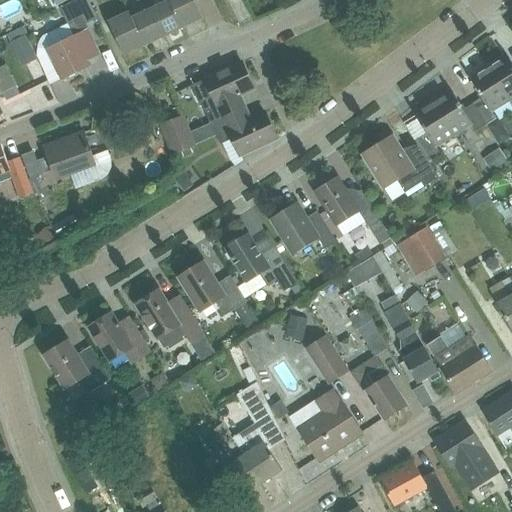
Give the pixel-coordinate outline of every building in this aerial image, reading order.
[(78,0),(64,7),(60,9),(75,39),(49,52),(63,79),(90,66),(87,61),(99,55),(87,31),(89,30),(86,25),(98,19),(88,0),(78,0)] [(152,10),(165,37),(184,28),(170,0),(168,0),(170,1),(152,10)] [(170,0),(184,28),(204,19),(195,0),(170,0)] [(129,13),(145,47),(165,37),(152,10),(132,19),(129,13)] [(109,23),(116,38),(125,56),(145,47),(129,13),(109,23)] [(26,35),(11,43),(23,66),(38,59),(26,35)] [(511,63),(507,56),(489,67),(510,101),(511,100),(511,63)] [(211,124),(238,112),(233,100),(254,90),(242,64),(206,81),(213,97),(201,103),(211,124)] [(489,67),(470,79),(482,99),(473,105),(486,125),(497,118),(493,112),(510,101),(489,67)] [(17,88),(4,95),(7,102),(20,95),(17,88)] [(452,91),(433,102),(454,136),(473,124),(477,131),(486,125),(473,105),(464,110),(452,91)] [(433,102),(414,114),(427,134),(417,140),(428,157),(431,161),(441,154),(439,150),(437,147),(454,136),(433,102)] [(244,123),(238,112),(211,124),(221,146),(233,140),(241,157),(277,140),(265,114),(244,123)] [(173,156),(196,147),(184,117),(161,126),(173,156)] [(45,148),(57,180),(96,165),(85,133),(45,148)] [(393,137),(363,156),(374,173),(384,190),(398,181),(408,198),(439,179),(420,149),(407,158),(393,137)] [(0,143),(0,175),(10,172),(21,199),(34,194),(20,158),(8,163),(0,143)] [(492,170),(506,159),(496,147),(482,157),(492,170)] [(185,172),(175,179),(181,187),(185,193),(195,186),(185,172)] [(339,178),(315,193),(326,210),(337,227),(343,237),(366,223),(370,229),(380,246),(391,238),(381,222),(372,209),(362,192),(352,198),(339,178)] [(484,191),(474,197),(480,206),(490,200),(484,191)] [(294,255),(319,239),(326,251),(337,243),(318,212),(306,220),(297,205),(272,220),(294,255)] [(64,223),(55,228),(61,238),(70,234),(64,223)] [(440,224),(430,229),(447,257),(456,251),(440,224)] [(46,228),(38,237),(47,245),(55,236),(46,228)] [(426,229),(407,241),(426,272),(445,260),(426,229)] [(226,250),(236,267),(247,283),(260,275),(268,287),(277,282),(284,292),(299,283),(286,263),(275,246),(262,255),(249,235),(226,250)] [(393,245),(385,251),(389,257),(397,252),(393,245)] [(373,252),(380,274),(389,271),(382,249),(373,252)] [(362,253),(356,257),(360,264),(367,260),(362,253)] [(180,278),(191,295),(201,312),(214,304),(218,305),(225,317),(247,303),(231,276),(217,285),(204,263),(180,278)] [(360,267),(348,274),(356,288),(368,281),(360,267)] [(511,296),(497,304),(504,316),(511,329),(511,281),(510,278),(503,282),(511,296)] [(338,296),(337,282),(315,284),(317,297),(338,296)] [(305,294),(299,285),(292,289),(298,298),(305,294)] [(442,377),(429,355),(400,304),(392,289),(387,292),(391,301),(385,304),(389,310),(385,312),(401,340),(405,337),(414,352),(403,358),(418,384),(429,378),(432,383),(442,377)] [(158,340),(158,339),(165,350),(168,348),(170,350),(185,340),(183,338),(187,335),(192,344),(205,336),(197,324),(187,307),(175,314),(160,291),(136,306),(158,340)] [(418,292),(407,303),(417,313),(428,302),(418,292)] [(366,311),(352,320),(358,331),(373,321),(366,312),(366,311)] [(89,329),(100,346),(110,362),(125,353),(132,365),(151,353),(133,324),(123,331),(113,314),(89,329)] [(248,320),(246,326),(250,332),(261,325),(254,315),(248,320)] [(292,315),(285,337),(302,342),(309,321),(292,315)] [(388,349),(373,321),(358,331),(375,357),(388,349)] [(348,372),(325,336),(306,349),(329,385),(348,372)] [(475,346),(470,337),(434,358),(457,395),(492,373),(475,346)] [(87,396),(104,385),(112,380),(96,355),(94,355),(95,356),(83,364),(68,341),(45,356),(66,390),(78,382),(87,396)] [(240,344),(231,349),(242,373),(244,372),(251,387),(238,395),(256,424),(233,438),(235,442),(263,484),(283,471),(265,444),(268,442),(261,431),(276,422),(252,368),(240,344)] [(364,368),(355,374),(367,391),(375,405),(374,406),(376,409),(377,408),(385,420),(407,406),(396,389),(390,379),(391,378),(384,366),(369,376),(364,368)] [(158,392),(170,385),(163,374),(151,381),(158,392)] [(191,376),(180,382),(184,389),(190,390),(197,386),(191,376)] [(422,382),(411,387),(421,406),(432,401),(422,382)] [(142,386),(125,397),(133,409),(150,398),(142,386)] [(299,429),(309,446),(320,462),(363,435),(341,401),(340,402),(333,391),(317,402),(324,413),(299,429)] [(511,392),(483,411),(494,428),(504,444),(507,449),(511,446),(511,392)] [(465,457),(472,453),(478,463),(475,466),(481,476),(498,465),(484,441),(491,436),(480,419),(469,427),(466,423),(436,442),(454,470),(467,461),(465,457)] [(238,460),(224,469),(232,480),(242,497),(263,484),(235,442),(229,446),(238,460)] [(75,453),(65,459),(87,494),(97,487),(75,453)] [(315,458),(299,469),(306,480),(322,469),(315,458)] [(414,463),(381,481),(396,507),(428,489),(440,511),(456,511),(435,472),(423,478),(414,463)] [(121,511),(107,487),(93,495),(103,511),(121,511)] [(166,511),(151,487),(137,495),(144,507),(148,505),(151,511),(166,511)]
